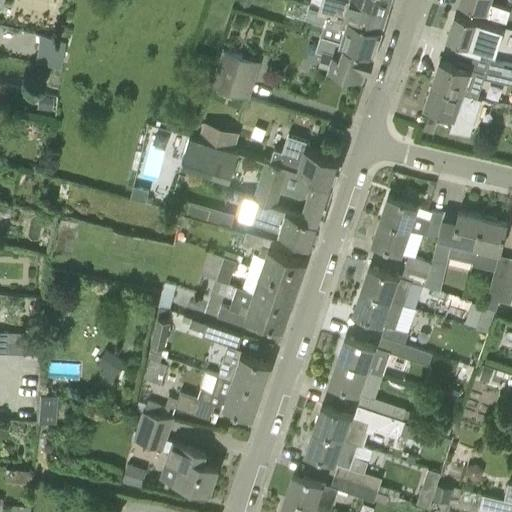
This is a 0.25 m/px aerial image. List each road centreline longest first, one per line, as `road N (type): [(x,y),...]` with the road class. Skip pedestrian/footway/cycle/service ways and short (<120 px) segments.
road 1 (residential): [(249,511),(366,144)]
road 2 (residential): [(366,144),(419,0)]
road 3 (residential): [(511,180),(366,144)]
